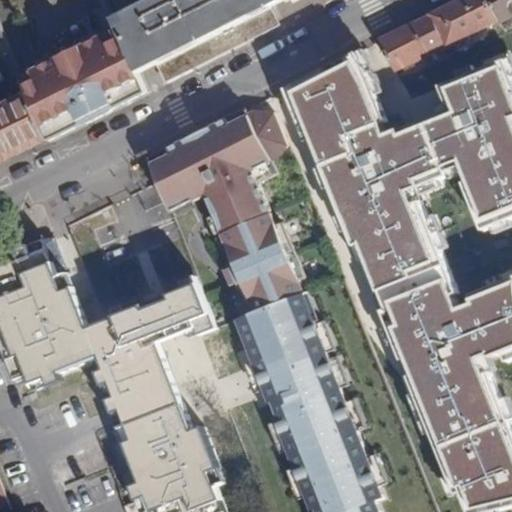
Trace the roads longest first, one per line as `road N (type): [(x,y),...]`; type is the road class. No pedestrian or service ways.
road 1 (tertiary): [(386,0),(0,196)]
road 2 (unknown): [(273,58),(342,241)]
